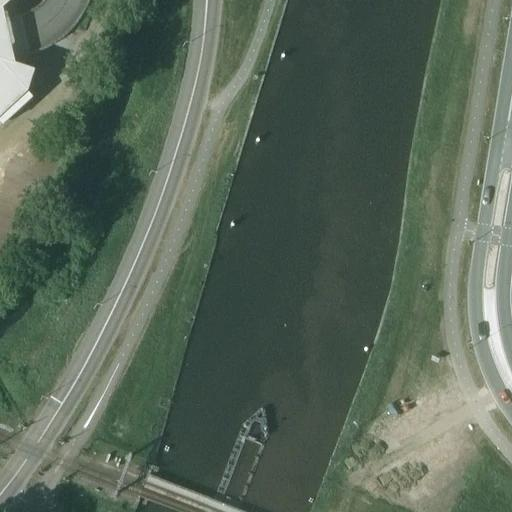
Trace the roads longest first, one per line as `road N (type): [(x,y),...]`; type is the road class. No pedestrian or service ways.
road 1 (unclassified): [(0,496),(58,411),(149,223),(191,100),(207,0)]
road 2 (unknown): [(0,157),(17,151),(72,95),(112,0)]
road 3 (secondary): [(508,156),(491,179),(477,265),(488,314)]
